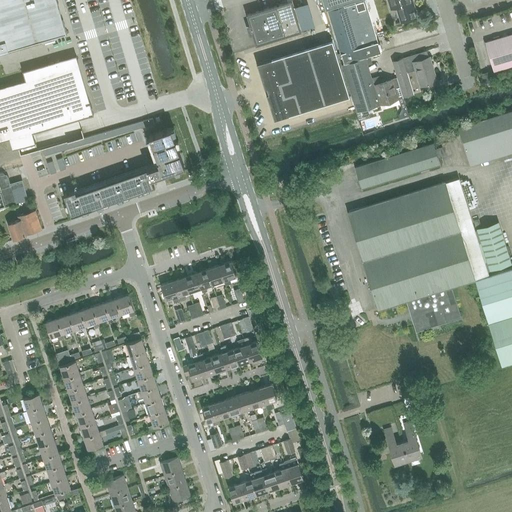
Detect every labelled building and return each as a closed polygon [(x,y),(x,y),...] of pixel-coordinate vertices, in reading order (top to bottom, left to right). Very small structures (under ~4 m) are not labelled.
[(0,0),(0,52),(66,34),(56,0),(0,0)] [(322,0),(326,9),(356,0),(322,0)] [(344,62),(366,55),(381,51),(367,6),(385,0),(365,0),(328,11),(344,62)] [(388,0),(390,6),(396,4),(401,22),(417,17),(412,0),(388,0)] [(292,1),(281,4),(290,34),(301,30),(292,1)] [(248,15),(257,44),(290,33),(281,4),(248,15)] [(511,33),(486,42),(494,71),(511,65),(511,33)] [(266,87),(268,94),(266,94),(274,119),(349,96),(332,40),(257,63),(264,88),(266,87)] [(398,80),(402,93),(403,98),(404,97),(405,102),(415,99),(407,72),(416,70),(420,86),(437,81),(429,57),(422,59),(420,53),(392,61),(398,80)] [(402,93),(398,80),(394,81),(393,79),(382,82),(380,75),(372,77),(366,57),(343,64),(357,110),(360,109),(399,98),(398,94),(402,93)] [(12,150),(36,143),(36,142),(24,145),(22,135),(94,114),(90,102),(86,103),(75,65),(62,69),(60,60),(23,71),(25,80),(0,87),(0,141),(9,139),(12,150)] [(511,109),(458,127),(470,166),(511,152),(511,109)] [(153,118),(43,150),(45,155),(154,124),(153,118)] [(75,189),(63,193),(71,215),(154,186),(151,178),(162,174),(184,167),(171,128),(171,127),(148,135),(149,137),(159,163),(158,164),(76,192),(75,189)] [(435,150),(433,143),(355,167),(362,187),(439,163),(437,156),(444,154),(442,148),(435,150)] [(63,158),(57,160),(61,171),(67,169),(63,158)] [(53,161),(47,163),(51,174),(56,172),(53,161)] [(5,203),(16,200),(16,203),(29,199),(25,187),(20,172),(7,176),(8,177),(12,188),(0,191),(0,208),(6,206),(5,203)] [(7,176),(0,177),(0,191),(12,188),(8,177),(7,176)] [(475,230),(460,177),(349,212),(379,309),(408,300),(416,331),(461,317),(452,286),(475,279),(501,364),(511,360),(511,255),(501,222),(475,230)] [(14,239),(25,235),(25,234),(41,228),(35,210),(18,216),(19,220),(8,224),(14,239)] [(219,265),(224,280),(236,276),(231,261),(219,265)] [(213,284),(224,280),(219,265),(207,269),(213,284)] [(196,273),(201,288),(202,292),(207,290),(206,286),(213,284),(207,269),(196,273)] [(190,292),(201,288),(196,273),(184,277),(190,292)] [(185,293),(190,292),(184,277),(173,280),(180,300),(186,298),(185,293)] [(176,301),(180,300),(173,280),(161,284),(164,293),(166,300),(173,297),(173,300),(176,301)] [(240,289),(234,290),(238,303),(244,301),(240,289)] [(121,313),(128,311),(130,316),(135,314),(128,294),(116,298),(121,313)] [(217,296),(221,309),(226,307),(222,294),(217,296)] [(217,296),(211,298),(215,311),(221,309),(217,296)] [(110,317),(121,313),(116,298),(105,302),(110,317)] [(98,321),(110,317),(105,302),(93,306),(98,321)] [(194,304),(198,316),(203,314),(199,302),(194,304)] [(192,318),(198,316),(194,304),(188,306),(192,318)] [(100,326),(98,321),(93,306),(81,310),(86,325),(93,323),(95,328),(100,326)] [(181,308),(175,310),(179,322),(186,320),(181,308)] [(74,329),(86,325),(81,310),(69,314),(74,329)] [(62,333),(74,329),(69,314),(57,318),(62,333)] [(247,331),(253,329),(249,316),(243,318),(247,331)] [(64,337),(62,333),(57,318),(45,322),(50,337),(57,334),(59,339),(62,338),(64,337)] [(226,324),(230,336),(236,335),(231,322),(226,324)] [(224,338),(230,336),(226,324),(220,326),(224,338)] [(208,330),(203,332),(207,344),(213,342),(208,330)] [(107,347),(105,343),(104,338),(104,339),(101,332),(100,333),(101,337),(99,338),(100,340),(93,343),(95,351),(104,348),(107,347)] [(201,346),(207,344),(203,332),(197,333),(201,346)] [(193,379),(205,375),(197,354),(191,335),(185,337),(193,362),(188,364),(193,379)] [(243,338),(250,360),(262,356),(257,341),(251,343),(249,338),(247,337),(243,338)] [(130,355),(145,350),(141,338),(126,343),(130,355)] [(239,364),(250,360),(243,338),(237,340),(239,347),(234,349),(239,364)] [(239,364),(234,349),(228,351),(226,345),(221,347),(222,352),(228,368),(239,364)] [(134,367),(149,362),(147,357),(149,356),(147,351),(145,351),(145,350),(130,355),(134,367)] [(271,351),(265,353),(267,360),(273,358),(271,351)] [(216,372),(211,356),(206,358),(204,352),(197,354),(205,375),(216,372)] [(216,372),(228,368),(222,352),(211,356),(216,372)] [(57,356),(58,359),(59,363),(68,361),(67,356),(66,353),(57,356)] [(3,361),(3,362),(7,375),(13,373),(13,372),(16,371),(12,358),(3,361)] [(64,378),(79,373),(75,361),(60,366),(64,378)] [(138,379),(153,374),(149,362),(134,367),(138,379)] [(106,364),(109,373),(110,376),(115,375),(113,370),(110,363),(106,364)] [(68,390),(83,384),(79,373),(64,378),(68,390)] [(142,391),(157,386),(153,374),(138,379),(142,391)] [(72,401),(87,396),(83,384),(68,390),(72,401)] [(265,403),(267,407),(272,406),(271,401),(277,399),(271,384),(260,388),(265,403)] [(146,403),(161,397),(157,386),(142,391),(146,403)] [(253,407),(265,403),(260,388),(248,392),(253,407)] [(242,410),(253,407),(248,392),(237,395),(242,410)] [(28,410),(43,405),(39,393),(24,398),(23,394),(7,399),(9,404),(24,399),(28,410)] [(243,415),(242,410),(237,395),(225,399),(230,414),(237,412),(238,414),(241,416),(243,415)] [(76,413),(91,408),(87,396),(72,401),(76,413)] [(150,414),(165,409),(161,397),(146,403),(150,414)] [(219,418),(230,414),(225,399),(214,403),(219,418)] [(220,422),(219,418),(214,403),(202,407),(207,422),(214,419),(215,424),(220,422)] [(32,422),(47,417),(43,405),(28,410),(32,422)] [(80,425),(95,420),(91,408),(76,413),(80,425)] [(290,408),(281,411),(285,424),(284,424),(285,426),(286,430),(287,431),(296,428),(290,408)] [(165,409),(150,414),(153,425),(154,426),(169,421),(165,409)] [(284,424),(285,424),(281,411),(275,413),(279,425),(284,424)] [(119,425),(123,423),(119,412),(111,414),(112,417),(116,415),(119,425)] [(35,434),(51,429),(47,417),(32,422),(35,434)] [(263,417),(257,419),(261,431),(267,429),(263,417)] [(256,433),(261,431),(257,419),(252,421),(256,433)] [(99,431),(95,420),(80,425),(84,437),(99,431)] [(402,442),(408,460),(421,456),(411,422),(404,424),(409,440),(402,442)] [(240,424),(234,426),(238,439),(244,437),(240,424)] [(233,440),(238,439),(234,426),(228,428),(233,440)] [(408,460),(402,442),(396,444),(391,428),(384,430),(395,464),(408,460)] [(39,446),(55,441),(51,429),(35,434),(39,446)] [(107,433),(106,429),(99,431),(84,437),(88,449),(103,444),(100,436),(107,434),(107,433)] [(215,446),(221,444),(217,432),(211,434),(215,446)] [(291,442),(290,439),(284,441),(288,453),(294,451),(291,442)] [(43,458),(59,452),(55,441),(39,446),(43,458)] [(266,446),(271,459),(276,457),(272,444),(266,446)] [(265,461),(271,459),(266,446),(261,448),(265,461)] [(47,469),(62,464),(59,452),(43,458),(47,469)] [(249,452),(243,454),(248,466),(253,464),(249,452)] [(242,468),(248,466),(243,454),(238,456),(242,468)] [(284,460),(291,483),(303,479),(296,456),(284,460)] [(164,476),(182,470),(178,457),(165,461),(160,462),(160,463),(164,476)] [(224,474),(230,472),(226,459),(220,461),(224,474)] [(280,486),(291,483),(284,460),(284,461),(279,463),(281,469),(275,471),(280,486)] [(51,481),(66,476),(62,464),(47,469),(51,481)] [(280,486),(275,471),(269,473),(267,467),(263,468),(261,469),(268,490),(280,486)] [(257,494),(268,490),(261,469),(250,473),(252,478),(257,494)] [(169,488),(186,483),(182,470),(164,476),(169,488)] [(110,494),(128,488),(123,475),(106,481),(110,494)] [(66,476),(51,481),(55,493),(70,488),(66,476)] [(245,498),(257,494),(252,478),(240,482),(245,498)] [(234,502),(245,498),(240,482),(228,486),(234,502)] [(186,483),(169,488),(173,502),(191,496),(186,483)] [(114,507),(132,501),(128,488),(110,494),(114,507)] [(7,496),(0,498),(0,511),(11,508),(7,496)] [(135,511),(132,501),(114,507),(116,511),(135,511)]
